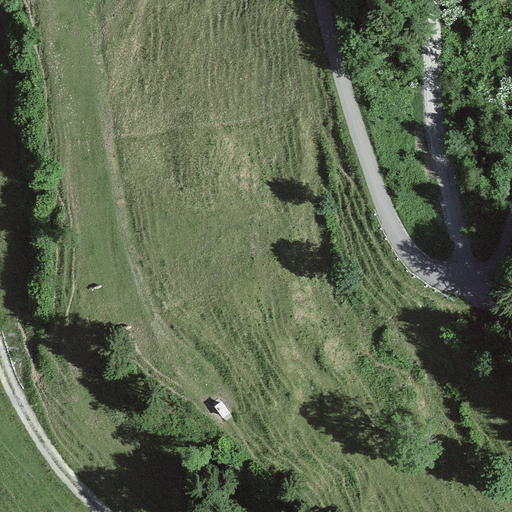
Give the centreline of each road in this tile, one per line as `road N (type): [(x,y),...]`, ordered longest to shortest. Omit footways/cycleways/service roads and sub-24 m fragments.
road 1 (track): [(472,280),(441,140),(432,0)]
road 2 (track): [(104,511),(28,419),(0,356)]
